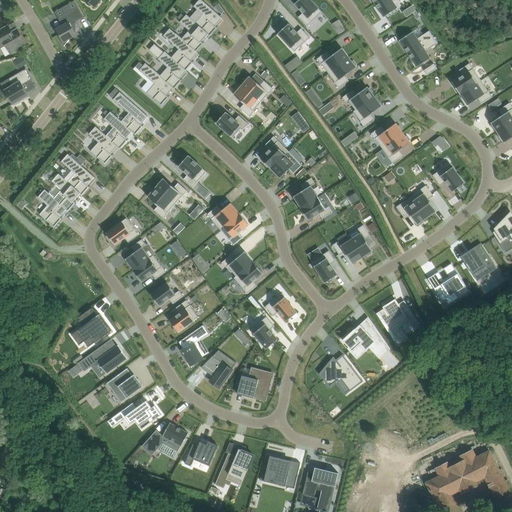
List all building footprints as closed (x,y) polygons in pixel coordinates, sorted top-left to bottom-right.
[(201,0),(199,0),(194,6),(203,14),(196,23),(208,34),(208,35),(210,36),(217,28),(215,26),(223,18),(212,9),(210,8),(210,7),(201,0)] [(298,0),(295,4),(303,13),(299,17),(307,26),(323,12),(311,0),(298,0)] [(380,0),(375,4),(384,17),(397,8),(393,1),(394,0),(380,0)] [(222,14),(225,11),(219,3),(214,8),(222,14)] [(69,39),(76,35),(75,33),(71,25),(76,22),(84,17),(78,7),(70,12),(59,18),(63,26),(57,29),(61,36),(59,37),(64,46),(70,40),(69,39)] [(181,20),(180,22),(189,30),(182,38),(197,51),(203,44),(202,42),(208,35),(208,34),(196,23),(187,14),(185,16),(181,20)] [(289,23),(278,33),(295,52),(310,38),(302,28),(297,32),(289,23)] [(6,45),(11,54),(18,49),(17,47),(25,42),(18,29),(12,32),(9,26),(0,30),(0,46),(1,48),(6,45)] [(342,26),(336,30),(339,34),(345,30),(342,26)] [(170,28),(164,36),(179,49),(172,57),(186,70),(193,62),(191,61),(198,53),(197,51),(182,38),(176,33),(176,34),(170,28)] [(413,32),(400,40),(408,54),(434,37),(429,31),(418,39),(413,32)] [(434,37),(408,54),(417,67),(430,58),(426,51),(438,43),(434,37)] [(327,51),(317,59),(321,64),(322,64),(329,73),(349,58),(342,48),(331,56),(327,51)] [(165,51),(158,59),(168,67),(161,75),(160,76),(174,88),(174,89),(182,80),(180,79),(187,71),(186,70),(172,57),(165,51)] [(21,68),(28,64),(23,56),(16,60),(21,68)] [(349,58),(329,73),(335,82),(339,88),(349,81),(345,76),(356,67),(355,66),(357,65),(354,60),(352,62),(349,58)] [(295,69),(290,62),(285,65),(290,72),(295,69)] [(146,63),(139,70),(155,84),(147,93),(152,97),(154,98),(154,99),(162,105),(169,97),(167,95),(174,88),(160,76),(161,75),(152,68),(146,63)] [(424,70),(427,75),(438,69),(434,63),(424,70)] [(463,75),(452,82),(460,94),(481,80),(470,63),(459,70),(463,75)] [(9,79),(1,83),(5,90),(13,104),(15,103),(16,105),(21,102),(20,100),(23,99),(27,96),(29,95),(27,93),(23,85),(33,79),(26,68),(26,69),(24,70),(16,74),(9,79)] [(292,74),(296,78),(301,74),(297,70),(292,74)] [(265,71),(261,75),(266,79),(270,75),(265,71)] [(245,82),(242,85),(261,102),(269,94),(274,89),(264,81),(260,85),(252,78),(250,76),(249,78),(247,77),(244,80),(245,82)] [(481,80),(460,94),(461,94),(468,105),(478,99),(482,104),(492,97),(481,80)] [(242,85),(234,94),(244,103),(240,108),(250,116),(254,111),(261,102),(242,85)] [(353,90),(343,97),(346,103),(349,101),(356,110),(354,111),(354,112),(375,96),(372,93),(373,91),(370,87),(369,88),(367,87),(357,95),(353,90)] [(116,88),(111,94),(115,98),(120,92),(116,88)] [(115,98),(114,99),(129,113),(122,121),(121,122),(132,131),(132,132),(136,135),(143,126),(141,125),(148,116),(120,92),(115,98)] [(375,96),(354,112),(361,121),(361,122),(364,127),(375,119),(371,114),(382,106),(375,96)] [(318,108),(324,104),(319,98),(313,102),(318,108)] [(498,98),(488,105),(492,110),(502,103),(498,98)] [(493,124),(491,125),(494,130),(495,128),(498,132),(511,123),(511,105),(510,103),(499,110),(503,115),(491,122),(493,124)] [(111,111),(104,119),(113,127),(106,135),(106,136),(118,146),(117,146),(120,149),(127,141),(126,139),(132,132),(132,131),(121,122),(122,121),(111,111)] [(231,136),(241,125),(244,128),(248,124),(239,115),(235,120),(226,112),(216,123),(231,136)] [(299,127),(304,132),(310,128),(306,122),(299,127)] [(381,126),(371,134),(375,139),(376,139),(382,148),(403,133),(396,123),(385,131),(381,126)] [(511,123),(498,132),(505,143),(511,137),(511,123)] [(96,126),(89,134),(99,142),(91,151),(105,164),(113,155),(111,154),(117,146),(118,146),(106,136),(106,135),(96,126)] [(403,133),(382,148),(389,157),(389,158),(393,163),(403,156),(399,151),(410,143),(409,141),(411,140),(408,135),(406,137),(403,133)] [(270,149),(261,158),(270,168),(288,150),(274,136),(265,145),(270,149)] [(440,136),(432,142),(436,147),(438,145),(445,140),(444,138),(440,136)] [(288,150),(270,168),(271,169),(271,168),(280,178),(289,169),(294,174),(303,165),(288,150)] [(68,154),(61,161),(75,174),(68,182),(81,193),(80,194),(82,195),(89,187),(88,185),(95,177),(81,165),(70,156),(68,154)] [(70,156),(81,165),(86,160),(80,154),(77,158),(73,154),(70,156)] [(188,155),(179,166),(188,174),(184,179),(193,187),(197,183),(207,172),(188,155)] [(312,157),(307,162),(312,166),(316,162),(312,157)] [(450,163),(433,175),(440,185),(445,182),(447,183),(453,192),(458,188),(459,189),(463,186),(462,185),(465,183),(450,163)] [(304,168),(296,175),(298,178),(307,170),(304,168)] [(392,171),(384,177),(389,182),(396,177),(392,171)] [(59,174),(52,181),(62,190),(54,198),(67,209),(66,210),(68,211),(76,203),(74,201),(80,194),(81,193),(68,182),(59,174)] [(301,208),(318,197),(311,185),(315,183),(312,177),(301,184),(304,189),(294,196),(301,208)] [(159,184),(156,187),(175,204),(183,196),(188,191),(178,183),(174,187),(164,178),(163,180),(161,179),(158,183),(159,184)] [(421,190),(412,197),(427,217),(437,210),(429,199),(434,195),(426,185),(421,189),(421,190)] [(156,187),(148,197),(158,206),(154,210),(164,219),(168,213),(175,204),(156,187)] [(45,189),(38,197),(48,205),(40,214),(54,227),(62,219),(60,217),(66,210),(67,209),(54,198),(45,189)] [(211,193),(206,189),(201,195),(206,199),(211,193)] [(356,193),(349,198),(353,203),(360,199),(356,193)] [(329,206),(325,209),(318,197),(301,208),(308,219),(319,213),(322,218),(333,212),(329,206)] [(402,203),(397,207),(404,217),(409,213),(417,224),(419,223),(420,225),(424,222),(423,220),(427,217),(412,197),(403,203),(402,203)] [(217,206),(208,214),(212,219),(221,230),(240,214),(239,213),(231,203),(221,211),(217,206)] [(195,219),(200,214),(195,210),(190,215),(195,219)] [(495,230),(493,232),(500,243),(508,239),(507,237),(511,233),(511,212),(511,211),(494,228),(495,230)] [(240,214),(221,230),(230,240),(234,245),(243,237),(239,232),(249,224),(240,213),(239,213),(240,214)] [(126,218),(106,233),(108,235),(107,236),(110,241),(111,240),(115,245),(125,237),(129,242),(139,235),(135,230),(126,218)] [(161,222),(156,226),(160,231),(165,227),(161,222)] [(373,222),(368,226),(372,232),(377,229),(373,222)] [(358,229),(348,236),(351,240),(351,239),(363,257),(367,254),(368,256),(372,253),(371,251),(373,250),(365,239),(371,235),(364,225),(358,229)] [(178,235),(183,230),(178,226),(173,231),(178,235)] [(136,252),(126,259),(134,270),(150,258),(143,248),(146,245),(142,239),(132,247),(136,252)] [(339,241),(333,245),(340,255),(345,252),(353,263),(363,257),(351,239),(351,240),(342,246),(339,241)] [(488,255),(481,243),(466,253),(467,256),(463,259),(477,281),(486,275),(484,273),(483,270),(487,267),(482,259),(488,255)] [(187,253),(183,248),(177,253),(181,258),(187,253)] [(231,255),(222,263),(226,268),(228,266),(236,276),(237,277),(254,262),(245,251),(235,259),(231,255)] [(329,251),(312,262),(325,283),(328,281),(329,283),(333,280),(332,278),(338,275),(331,265),(336,261),(329,251)] [(134,270),(133,270),(142,282),(152,274),(156,279),(166,272),(162,267),(154,255),(150,258),(134,270)] [(210,268),(205,262),(199,267),(203,273),(210,268)] [(236,276),(234,278),(244,289),(248,294),(257,286),(253,281),(263,273),(254,262),(237,277),(236,276)] [(450,278),(434,289),(442,301),(445,300),(455,293),(458,298),(469,291),(452,263),(444,268),(450,278)] [(167,282),(151,294),(160,306),(170,299),(173,304),(183,296),(179,291),(175,293),(167,282)] [(281,293),(265,306),(273,316),(278,312),(286,322),(297,312),(281,293)] [(259,305),(252,295),(249,298),(256,307),(259,305)] [(409,321),(412,325),(418,321),(410,309),(405,313),(396,299),(386,305),(387,306),(376,313),(397,345),(409,338),(401,326),(409,321)] [(180,313),(170,320),(179,332),(199,317),(190,305),(186,300),(176,308),(180,313)] [(96,344),(111,333),(110,332),(112,330),(100,314),(98,315),(92,307),(79,317),(80,319),(79,320),(83,326),(77,331),(84,341),(91,337),(96,344)] [(227,313),(223,308),(218,313),(222,318),(227,313)] [(267,316),(251,330),(267,349),(278,339),(270,330),(275,326),(267,316)] [(204,325),(179,342),(183,348),(181,350),(191,366),(204,359),(203,357),(194,343),(201,338),(209,334),(204,325)] [(355,329),(343,340),(358,356),(371,344),(377,351),(386,343),(390,349),(390,348),(374,325),(373,326),(374,326),(367,332),(362,327),(357,331),(355,329)] [(245,334),(239,328),(234,333),(240,339),(245,334)] [(105,373),(126,359),(117,345),(109,351),(105,344),(80,361),(85,369),(96,361),(105,373)] [(331,359),(319,373),(329,387),(342,377),(351,390),(362,381),(363,381),(343,354),(342,355),(343,355),(333,362),(331,359)] [(83,357),(82,355),(73,361),(75,364),(83,357)] [(213,356),(201,367),(213,376),(210,381),(220,388),(233,370),(213,356)] [(77,365),(69,371),(73,377),(82,371),(77,365)] [(132,375),(127,368),(107,383),(121,402),(143,386),(134,373),(132,375)] [(242,375),(237,393),(257,399),(266,401),(273,375),(259,371),(257,377),(249,375),(249,377),(242,375)] [(152,407),(147,400),(137,407),(134,403),(133,402),(123,410),(127,415),(124,416),(130,424),(136,420),(142,429),(162,414),(155,405),(152,407)] [(188,434),(169,423),(162,435),(156,430),(141,447),(150,456),(162,444),(177,452),(180,446),(181,447),(188,434)] [(210,465),(218,445),(209,441),(207,444),(202,442),(203,442),(200,441),(199,445),(193,443),(185,462),(191,465),(194,458),(210,465)] [(243,480),(254,455),(239,448),(236,456),(229,453),(216,484),(224,488),(227,481),(230,475),(237,478),(237,476),(243,478),(243,479),(243,480)] [(440,476),(427,483),(441,511),(459,511),(450,494),(460,489),(462,493),(477,485),(475,482),(485,477),(496,498),(510,491),(490,451),(476,457),(472,450),(461,456),(459,458),(461,462),(450,467),(448,462),(436,468),(440,476)] [(264,466),(261,481),(278,485),(279,482),(287,484),(288,480),(296,482),(298,475),(297,475),(289,473),(291,465),(281,463),(282,459),(271,457),(268,468),(265,467),(265,466),(264,466)] [(329,511),(339,473),(320,468),(319,474),(308,472),(302,494),(314,497),(316,489),(322,491),(317,509),(329,511)]
